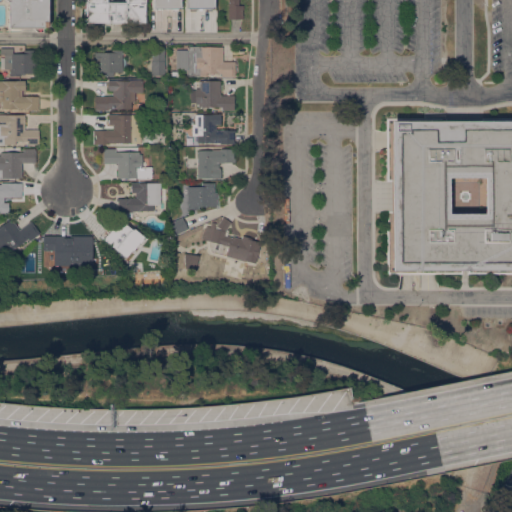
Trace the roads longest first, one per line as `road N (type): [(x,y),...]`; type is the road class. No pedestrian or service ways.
road 1 (motorway): [(0,481),(218,484),(438,447)]
road 2 (motorway): [(282,437),(153,448),(0,441)]
road 3 (residential): [(267,0),(261,170),(252,200)]
road 4 (residential): [(65,0),(65,191)]
road 5 (motorway): [(511,393),(367,423)]
